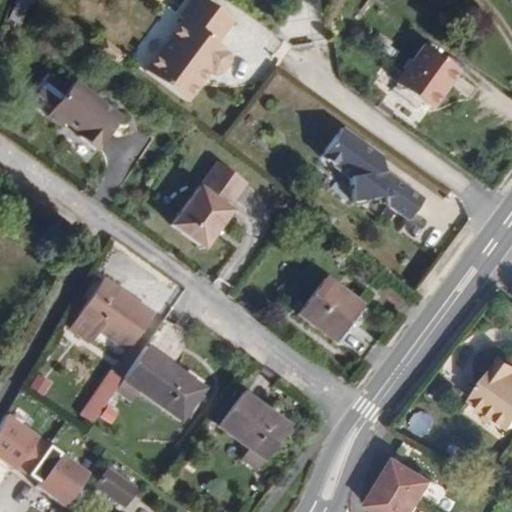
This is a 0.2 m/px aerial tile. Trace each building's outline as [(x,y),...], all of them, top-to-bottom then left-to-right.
[(186,102),(209,71),(213,74),(220,72),(228,62),(227,55),(223,52),(224,50),(215,43),(232,21),(203,0),(191,0),(179,17),(183,20),(144,72),(186,102)] [(430,109),(456,72),(422,47),(395,84),(430,109)] [(42,100),(52,108),(67,88),(63,85),(64,83),(53,74),(49,74),(45,80),(47,82),(40,90),(39,88),(34,94),(34,98),(40,102),(42,100)] [(119,120),(72,82),(67,88),(52,108),(45,116),(60,128),(64,122),(79,134),(77,137),(95,151),(119,120)] [(422,200),(382,171),(380,158),(340,129),(320,157),(348,178),(353,202),(386,197),(387,205),(408,220),(422,200)] [(196,143),(185,134),(175,147),(186,156),(196,143)] [(216,163),(170,226),(203,249),(230,211),(227,209),(245,184),(216,163)] [(360,307),(323,279),(296,315),(338,346),(348,332),(344,329),(350,320),(360,307)] [(101,280),(76,316),(127,351),(151,315),(101,280)] [(354,323),(350,320),(344,329),(348,332),(354,323)] [(203,389),(145,348),(120,381),(179,423),(203,389)] [(511,364),(501,357),(498,361),(511,371),(511,364)] [(511,373),(511,371),(498,361),(469,399),(510,429),(511,426),(511,377),(510,376),(511,373)] [(79,414),(90,423),(120,382),(108,374),(79,414)] [(51,384),(37,375),(30,388),(42,396),(51,384)] [(212,424),(216,427),(240,393),(236,391),(212,424)] [(263,461),(264,461),(288,428),(286,427),(292,420),(274,407),(268,414),(240,393),(216,427),(247,450),(263,461)] [(0,421),(0,464),(10,472),(13,468),(34,439),(2,417),(0,421)] [(13,468),(36,484),(56,455),(34,439),(13,468)] [(263,461),(247,450),(241,459),(256,470),(263,461)] [(390,452),(361,500),(372,507),(380,511),(405,511),(428,476),(390,452)] [(36,484),(33,488),(62,508),(85,475),(56,455),(36,484)] [(94,487),(122,507),(134,491),(105,470),(94,487)]
